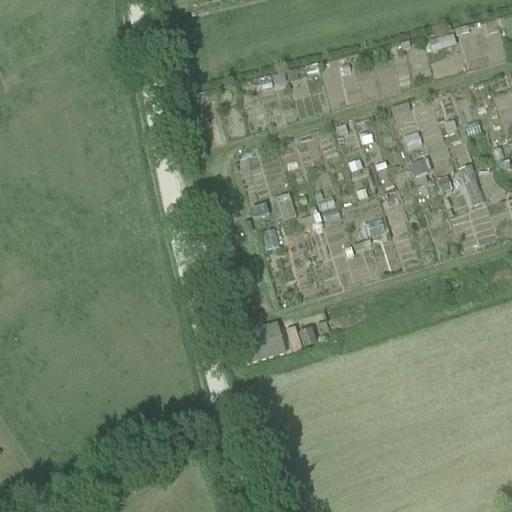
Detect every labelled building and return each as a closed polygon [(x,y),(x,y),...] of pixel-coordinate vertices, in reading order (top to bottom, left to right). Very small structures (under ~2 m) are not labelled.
[(294,74),(285,76),(288,85),(296,83),(294,74)] [(283,78),(272,80),(275,89),(285,87),(283,78)] [(426,161),(408,168),(413,181),(431,174),(426,161)] [(358,163),(347,167),(350,176),(362,172),(358,163)] [(508,163),(497,168),(499,174),(508,174),(508,163)] [(426,186),(425,195),(434,196),(435,187),(426,186)] [(312,219),(298,224),(301,231),(315,227),(312,219)] [(324,326),(316,329),(323,349),(332,346),(324,326)] [(311,332),(297,337),(302,351),(316,347),(311,332)] [(280,340),(243,352),(248,369),(285,357),(280,340)]
